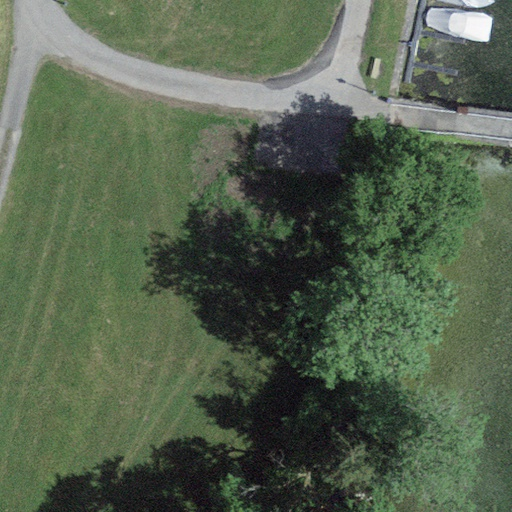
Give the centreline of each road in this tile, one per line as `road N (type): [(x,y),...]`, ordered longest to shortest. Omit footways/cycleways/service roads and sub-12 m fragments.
road 1 (track): [(35,0),(99,57),(183,86),(296,101),(338,89),(353,0)]
road 2 (track): [(38,6),(0,140)]
